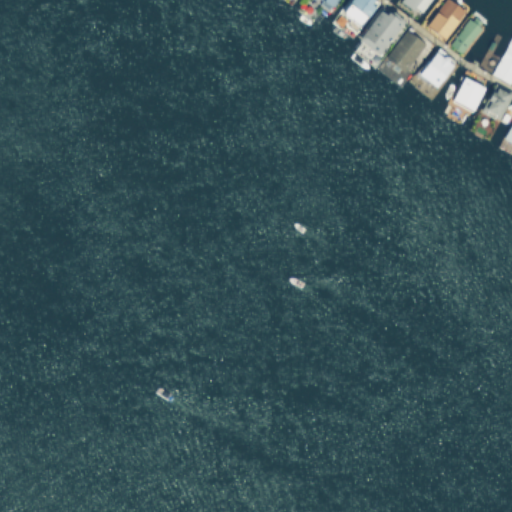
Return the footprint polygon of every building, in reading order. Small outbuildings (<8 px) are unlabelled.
[(419,21),(441,40),(464,12),(449,0),(441,0),(434,10),(430,7),(419,21)] [(356,38),(377,53),(401,20),(380,5),(356,38)] [(459,52),(479,26),(467,17),(447,43),(459,52)] [(384,58),(407,74),(428,44),(405,28),(384,58)] [(434,87),(453,59),(435,46),(415,74),(434,87)] [(450,99),(471,109),(482,86),(461,76),(450,99)] [(499,118),(511,92),(491,83),(479,110),(499,118)]
